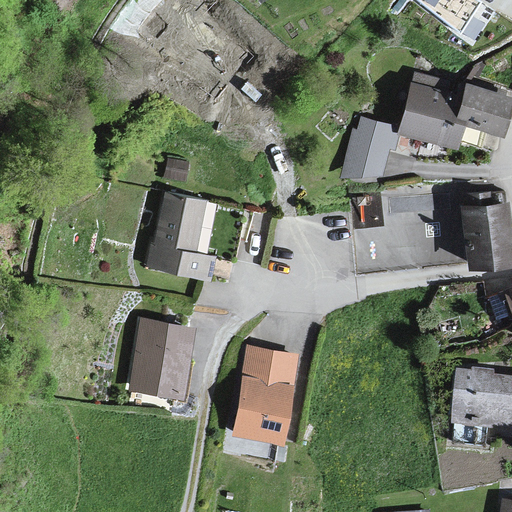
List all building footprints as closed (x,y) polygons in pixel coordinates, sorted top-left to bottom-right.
[(357,108),(337,175),(381,171),(389,144),(392,145),(397,128),(485,154),(491,132),(503,136),(511,103),(511,85),(459,70),(454,86),(406,72),(392,118),(357,108)] [(164,173),(185,175),(187,158),(166,156),(164,173)] [(511,250),(504,185),(453,192),(461,262),(511,256),(511,250)] [(257,202),(161,186),(143,264),(231,282),(239,257),(257,202)] [(125,386),(181,395),(192,321),(136,313),(125,386)] [(298,349),(240,341),(228,435),(286,443),(298,349)] [(511,369),(452,360),(446,414),(511,422),(511,369)] [(511,511),(511,494),(499,492),(496,511),(511,511)]
